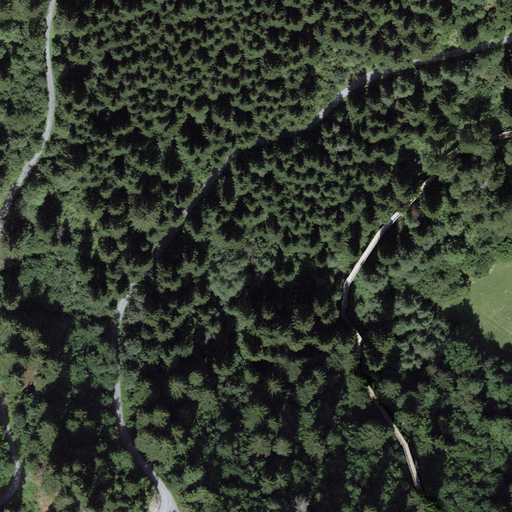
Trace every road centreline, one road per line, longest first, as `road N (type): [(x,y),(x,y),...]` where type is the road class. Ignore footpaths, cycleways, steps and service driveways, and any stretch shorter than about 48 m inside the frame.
road 1 (track): [(511,36),(363,77),(324,112),(315,133),(284,123),(256,131),(172,222),(114,326),(125,438),(170,511)]
road 2 (track): [(0,227),(50,119),(47,20),(54,0)]
